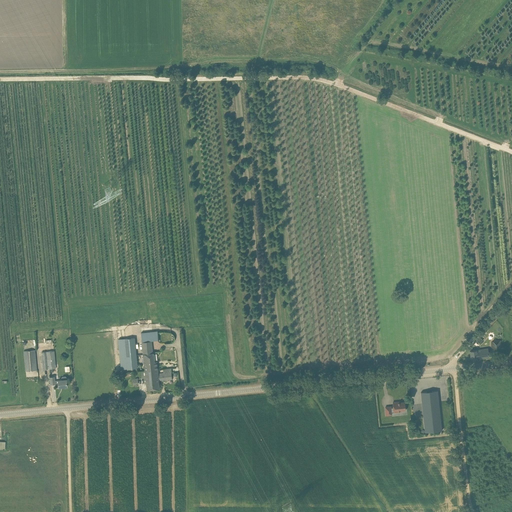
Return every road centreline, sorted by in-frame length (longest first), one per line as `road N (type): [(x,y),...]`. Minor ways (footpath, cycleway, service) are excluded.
road 1 (track): [(511,144),(310,64),(0,70)]
road 2 (unclassified): [(67,408),(454,367)]
road 3 (unclassified): [(471,506),(454,367)]
